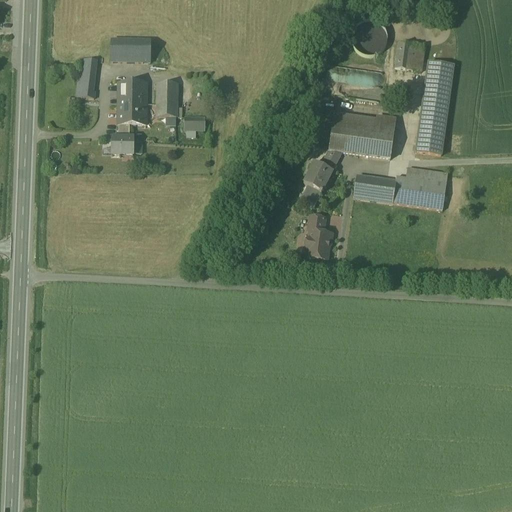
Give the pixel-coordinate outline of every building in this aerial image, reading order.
[(377,25),(375,24),(373,24),(370,23),(367,23),(363,24),(360,25),(359,25),(357,27),(355,28),(354,30),(352,32),(351,34),(351,36),(350,38),(350,39),(350,42),(350,45),(351,47),(352,49),(353,51),(354,52),(355,53),(356,55),(358,56),(360,57),(362,58),(365,59),(368,59),(372,59),(374,58),(376,57),(377,56),(379,55),(381,54),(382,52),(384,50),(385,48),(385,47),(386,45),(386,43),(386,41),(386,39),(386,37),(385,35),(384,33),(383,31),(382,29),(380,28),(379,26),(377,25)] [(151,42),(110,41),(109,63),(151,64),(151,42)] [(413,47),(399,44),(395,71),(408,73),(413,47)] [(97,76),(99,62),(81,60),(77,99),(94,100),(97,76)] [(453,69),(427,65),(423,95),(449,98),(453,69)] [(333,68),(329,96),(368,101),(370,88),(384,90),(386,75),(333,68)] [(145,85),(119,84),(118,126),(131,126),(144,127),(144,115),(155,115),(155,105),(144,105),(145,85)] [(176,86),(156,85),(155,105),(155,115),(155,119),(176,120),(176,86)] [(423,95),(415,155),(441,158),(449,98),(423,95)] [(334,114),(313,111),(311,123),(332,126),(333,117),(334,117),(334,114)] [(334,117),(333,117),(332,126),(328,154),(341,156),(390,162),(395,122),(376,120),(376,123),(334,117)] [(204,120),(185,119),(184,131),(204,132),(204,120)] [(131,126),(118,126),(118,139),(113,139),(113,156),(134,157),(135,139),(130,139),(131,126)] [(327,155),(320,168),(314,165),(304,185),(303,185),(303,186),(309,189),(322,195),(332,175),(332,174),(341,156),(328,154),(328,155),(327,155)] [(395,184),(356,179),(353,201),(393,207),(396,185),(395,184)] [(446,187),(396,180),(395,184),(396,185),(393,207),(442,214),(446,187)] [(322,195),(309,189),(304,198),(316,204),(313,210),(314,210),(322,195)] [(325,221),(311,219),(308,234),(310,234),(323,236),(325,221)] [(323,236),(310,234),(309,242),(306,244),(305,249),(308,252),(306,260),(327,263),(329,245),(331,245),(331,244),(332,237),(323,236)]
